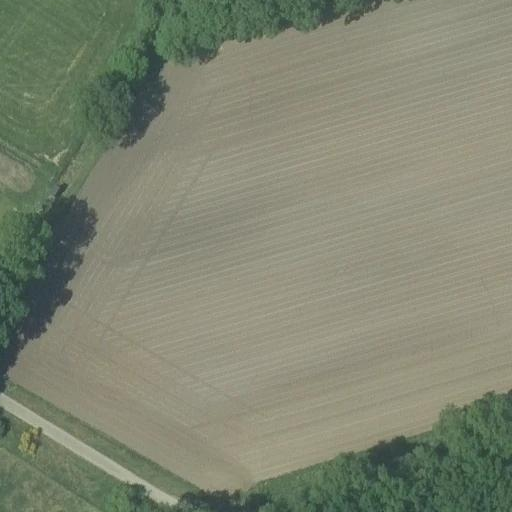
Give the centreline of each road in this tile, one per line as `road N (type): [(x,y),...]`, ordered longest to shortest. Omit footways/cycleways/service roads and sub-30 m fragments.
road 1 (track): [(511,451),(291,511)]
road 2 (residential): [(167,503),(0,404)]
